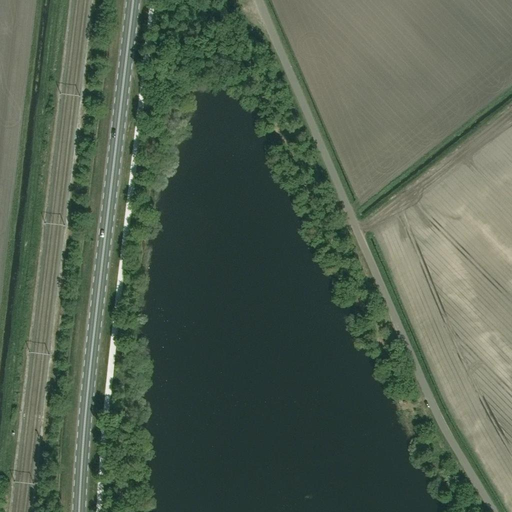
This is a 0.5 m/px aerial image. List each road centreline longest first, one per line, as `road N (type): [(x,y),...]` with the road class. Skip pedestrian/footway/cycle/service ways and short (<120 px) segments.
road 1 (unclassified): [(493,511),(434,411),(261,0)]
road 2 (primary): [(79,511),(133,0)]
